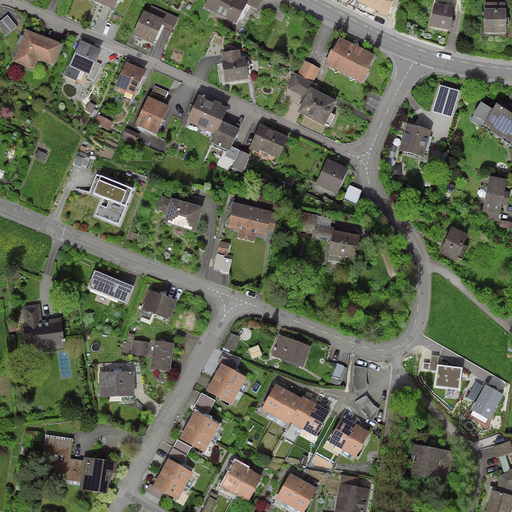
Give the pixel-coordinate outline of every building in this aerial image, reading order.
[(118,0),(91,0),(114,10),(118,0)] [(245,0),(207,0),(204,7),(236,23),(247,3),(248,1),(245,0)] [(262,1),(260,0),(245,0),(248,1),(247,3),(258,9),(262,1)] [(393,0),(357,0),(357,1),(387,15),(393,0)] [(505,2),(485,2),(485,8),(484,8),(484,32),(506,32),(507,8),(505,8),(505,2)] [(454,7),(435,3),(430,26),(450,30),(454,7)] [(148,12),(143,10),(132,34),(153,44),(162,25),(168,12),(151,5),(148,12)] [(178,17),(168,12),(162,25),(173,30),(178,17)] [(17,26),(8,15),(0,21),(0,28),(6,35),(17,26)] [(54,65),(63,44),(26,29),(13,61),(33,69),(37,59),(54,65)] [(375,54),(340,37),(333,50),(331,49),(324,63),(363,83),(371,68),(369,67),(375,54)] [(101,50),(80,40),(70,63),(69,63),(64,75),(76,81),(81,71),(89,74),(87,78),(94,81),(101,64),(95,62),(101,50)] [(241,57),(239,49),(221,52),(223,60),(222,60),(225,82),(248,78),(245,57),(241,57)] [(304,60),(297,74),(313,82),(320,69),(304,60)] [(146,70),(126,62),(115,87),(126,91),(124,96),(131,99),(133,95),(135,95),(146,70)] [(313,83),(295,74),(287,88),(305,98),(311,87),(313,83)] [(460,90),(440,84),(432,112),(451,118),(460,90)] [(150,97),(148,96),(135,125),(157,134),(169,106),(163,103),(168,92),(155,86),(150,97)] [(338,101),(311,87),(305,98),(298,112),(324,125),(325,124),(329,126),(335,115),(332,113),(338,101)] [(222,120),(228,107),(221,105),(222,103),(214,100),(213,101),(199,94),(187,121),(214,133),(216,129),(218,130),(222,120)] [(511,104),(496,103),(493,108),(481,101),(473,114),(485,122),(484,123),(511,141),(511,104)] [(96,106),(89,102),(85,110),(92,113),(96,106)] [(113,122),(98,115),(95,122),(109,129),(113,122)] [(239,128),(222,120),(218,130),(216,129),(214,133),(210,142),(227,149),(229,150),(231,146),(239,128)] [(431,130),(407,123),(399,150),(424,157),(425,152),(427,153),(432,137),(430,136),(431,130)] [(288,137),(260,124),(249,148),(259,153),(260,150),(278,158),(288,137)] [(140,135),(126,128),(121,137),(136,144),(140,135)] [(240,150),(231,146),(229,150),(227,149),(224,156),(235,161),(240,150)] [(47,154),(37,149),(34,157),(43,161),(47,154)] [(250,154),(240,150),(235,161),(232,167),(242,172),(250,154)] [(84,159),(78,156),(74,165),(81,168),(81,166),(86,168),(91,158),(85,156),(84,159)] [(348,168),(327,159),(316,185),(337,194),(348,168)] [(402,176),(401,165),(389,165),(389,177),(402,176)] [(133,188),(96,173),(89,192),(102,197),(95,215),(119,225),(133,188)] [(507,179),(490,176),(488,184),(485,198),(483,211),(485,211),(500,214),(501,205),(508,206),(511,192),(504,191),(507,179)] [(485,198),(488,184),(482,182),(479,197),(485,198)] [(362,190),(349,185),(343,199),(356,204),(362,190)] [(203,207),(171,198),(170,199),(162,195),(156,208),(166,213),(163,222),(195,232),(203,207)] [(252,206),(233,202),(227,228),(238,230),(237,237),(255,241),(256,234),(265,236),(267,228),(275,230),(281,202),(254,196),(252,206)] [(498,222),(500,214),(485,211),(484,216),(486,219),(498,222)] [(315,229),(315,225),(317,215),(302,212),(298,230),(312,233),(313,228),(315,229)] [(332,218),(317,215),(315,225),(330,227),(330,226),(332,218)] [(315,229),(313,228),(312,233),(311,239),(331,243),(333,229),(334,227),(330,226),(330,227),(315,225),(315,229)] [(468,234),(452,226),(450,231),(448,231),(445,234),(445,238),(446,239),(440,253),(456,260),(457,258),(462,260),(468,247),(463,244),(468,234)] [(360,235),(333,229),(331,243),(327,260),(344,264),(345,257),(355,259),(360,235)] [(220,241),(217,253),(225,255),(227,256),(230,243),(220,241)] [(225,255),(217,253),(214,268),(221,270),(220,272),(228,274),(232,259),(224,258),(225,255)] [(134,286),(94,270),(87,287),(127,303),(134,286)] [(177,301),(149,290),(141,309),(144,310),(152,314),(169,320),(177,301)] [(41,321),(39,304),(22,307),(25,324),(23,324),(27,351),(41,349),(41,351),(65,348),(61,318),(41,321)] [(152,314),(144,310),(141,317),(149,320),(152,314)] [(240,337),(231,333),(225,347),(234,351),(240,337)] [(312,346),(279,334),(271,356),(304,368),(312,346)] [(149,342),(133,340),(131,354),(147,356),(149,342)] [(174,343),(155,340),(150,368),(170,371),(174,343)] [(262,355),(258,345),(248,349),(252,359),(262,355)] [(221,363),(232,369),(235,363),(222,355),(218,362),(221,364),(221,363)] [(436,371),(437,364),(438,356),(431,355),(430,363),(423,362),(423,369),(436,371)] [(232,369),(221,363),(221,364),(206,390),(231,404),(234,398),(242,384),(246,377),(232,369)] [(343,366),(337,364),(333,376),(331,375),(329,382),(337,385),(343,366)] [(463,367),(437,364),(436,371),(434,387),(459,390),(463,367)] [(367,368),(353,366),(352,374),(353,384),(355,392),(368,387),(367,381),(366,375),(367,368)] [(134,371),(99,372),(99,397),(134,396),(134,371)] [(476,382),(467,397),(473,401),(483,386),(476,382)] [(302,397),(276,383),(262,409),(269,412),(282,420),(289,423),(290,421),(296,425),(309,432),(316,436),(331,411),(303,395),(302,397)] [(247,386),(242,384),(234,398),(239,400),(247,386)] [(503,394),(486,385),(472,410),(473,410),(487,419),(489,420),(503,394)] [(216,400),(201,392),(194,406),(208,414),(216,400)] [(366,395),(355,402),(360,411),(365,416),(373,421),(379,409),(374,405),(370,401),(366,395)] [(220,425),(195,410),(179,438),(205,452),(208,446),(216,432),(220,425)] [(487,419),(473,410),(471,414),(485,423),(487,419)] [(282,420),(269,412),(266,417),(280,425),(282,420)] [(370,432),(342,416),(328,442),(335,446),(349,453),(356,457),(370,432)] [(309,432),(296,425),(293,429),(307,437),(309,432)] [(220,434),(216,432),(208,446),(213,448),(220,434)] [(73,441),(45,437),(41,465),(54,467),(52,481),(79,485),(83,460),(70,458),(73,441)] [(191,447),(177,440),(169,454),(183,462),(191,447)] [(511,445),(510,441),(493,447),(496,458),(499,457),(505,455),(511,452),(511,445)] [(454,451),(414,445),(409,474),(449,481),(454,451)] [(349,453),(335,446),(333,450),(346,458),(349,453)] [(510,469),(505,455),(499,457),(504,473),(509,471),(508,470),(510,469)] [(117,462),(84,457),(79,489),(107,493),(109,483),(110,483),(111,473),(116,473),(117,462)] [(193,472),(168,458),(153,485),(163,491),(178,500),(182,493),(189,479),(193,472)] [(263,476),(236,461),(221,487),(222,487),(220,491),(232,498),(234,493),(239,496),(249,501),(263,476)] [(492,490),(486,511),(509,511),(511,503),(511,468),(510,469),(508,470),(509,471),(504,473),(501,474),(496,491),(492,490)] [(304,511),(317,488),(290,473),(276,498),(283,502),(297,510),(300,511),(304,511)] [(358,477),(342,474),(335,511),(365,511),(370,488),(357,486),(358,477)] [(194,482),(189,479),(182,493),(186,495),(194,482)] [(163,491),(153,485),(150,484),(146,490),(160,498),(163,491)] [(218,495),(211,491),(208,496),(209,497),(200,511),(210,511),(217,501),(216,500),(218,495)] [(295,511),(297,510),(283,502),(281,506),(290,511),(295,511)]
